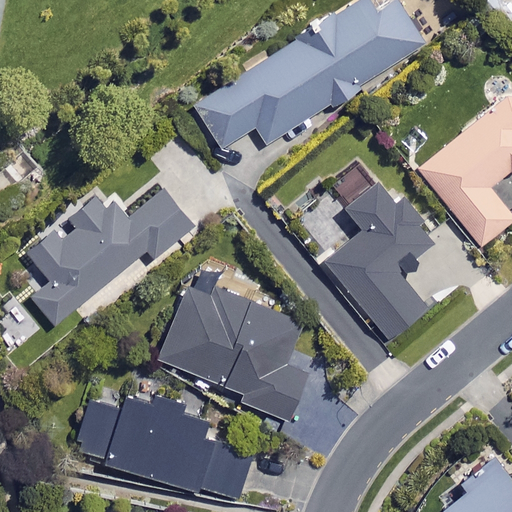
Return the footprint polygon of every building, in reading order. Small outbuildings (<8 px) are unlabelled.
[(380,0),(370,6),(366,0),(352,0),(188,97),(216,144),(252,123),(262,140),(359,83),(357,80),(421,42),(396,0),(380,0)] [(511,16),(511,12),(502,0),(466,0),(491,32),(511,16)] [(511,86),(415,163),(479,243),(511,216),(511,215),(486,183),(511,162),(511,86)] [(387,200),(356,161),(326,185),(358,224),(320,255),(384,334),(422,304),(393,268),(430,238),(395,193),(387,200)] [(189,222),(158,184),(123,213),(108,196),(100,203),(91,191),(65,212),(74,223),(58,236),(52,228),(25,250),(48,278),(29,294),(51,321),(143,245),(150,254),(189,222)] [(299,319),(190,273),(155,353),(239,389),(237,396),(284,416),(304,369),(281,360),(299,319)] [(87,394),(74,442),(98,449),(96,456),(233,495),(247,446),(196,432),(202,413),(172,404),(174,397),(122,382),(116,402),(87,394)] [(511,511),(511,482),(490,453),(455,479),(460,485),(434,504),(439,511),(511,511)]
